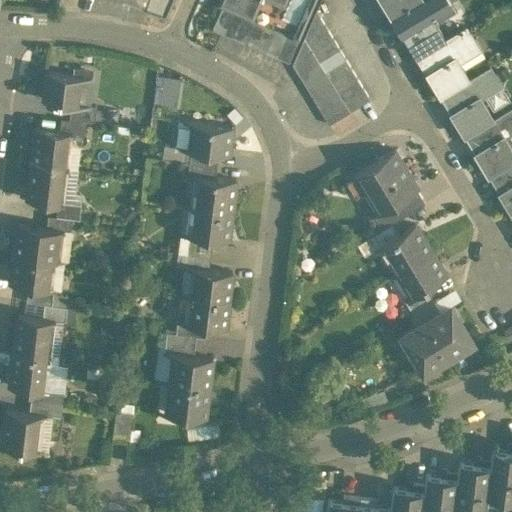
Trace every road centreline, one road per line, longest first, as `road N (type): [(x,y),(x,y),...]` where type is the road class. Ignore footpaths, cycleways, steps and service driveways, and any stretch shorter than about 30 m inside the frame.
road 1 (residential): [(266,459),(257,382),(281,172)]
road 2 (tertiary): [(0,503),(266,459)]
road 3 (tertiary): [(266,459),(381,429),(511,376)]
road 4 (residential): [(412,108),(511,278)]
road 5 (residential): [(281,172),(274,123),(254,96),(178,47)]
road 6 (residential): [(178,47),(7,24)]
road 7 (residential): [(281,172),(412,108)]
road 8 (residential): [(412,108),(354,0)]
